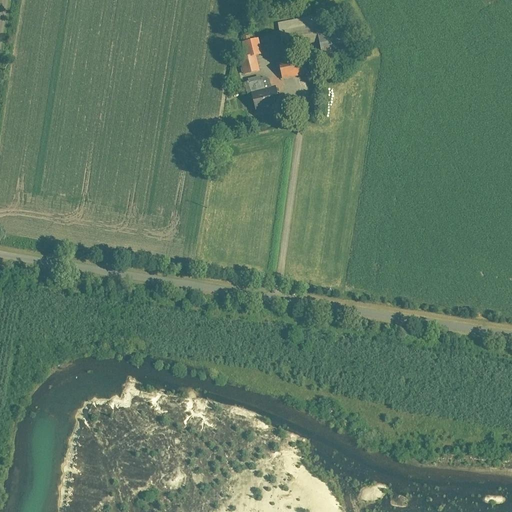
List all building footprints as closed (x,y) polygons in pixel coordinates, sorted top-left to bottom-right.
[(280,23),(282,38),(316,34),(314,20),(280,23)] [(322,31),(325,57),(350,54),(347,28),(322,31)] [(262,42),(252,43),(254,57),(264,56),(262,42)] [(249,61),(251,75),(262,73),(260,59),(249,61)] [(283,68),(285,81),(309,78),(307,65),(283,68)] [(255,100),(258,114),(282,110),(279,95),(255,100)]
